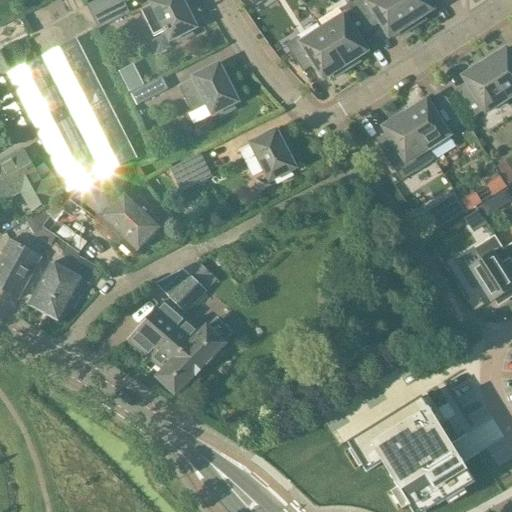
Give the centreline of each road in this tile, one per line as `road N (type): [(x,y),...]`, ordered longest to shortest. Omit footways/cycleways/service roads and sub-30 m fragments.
road 1 (residential): [(511,5),(322,119),(302,110),(251,53),(219,0)]
road 2 (tertiary): [(259,511),(210,464),(0,331)]
